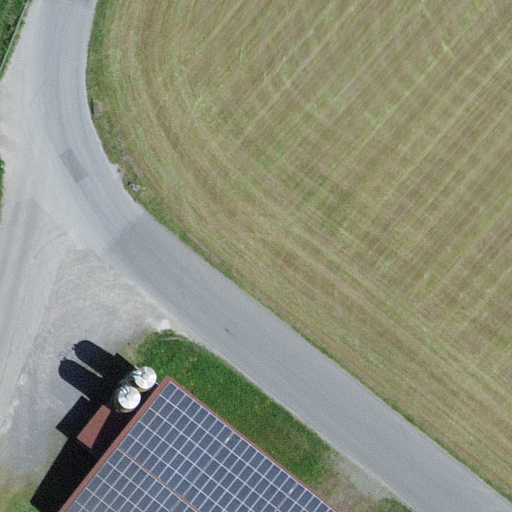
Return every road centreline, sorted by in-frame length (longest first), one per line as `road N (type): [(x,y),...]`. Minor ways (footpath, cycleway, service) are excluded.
road 1 (unclassified): [(90,0),(36,154),(478,511)]
road 2 (track): [(0,322),(24,247),(36,154),(0,127)]
